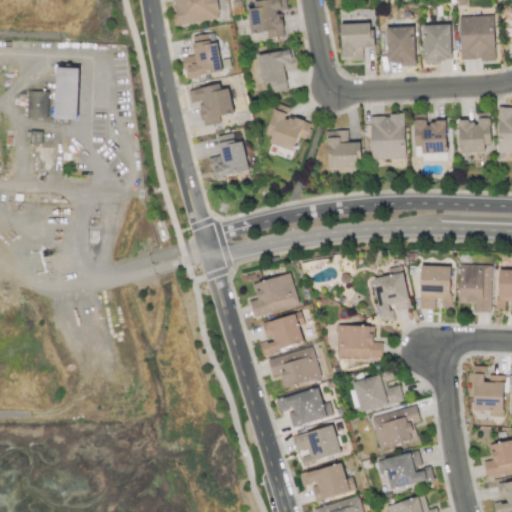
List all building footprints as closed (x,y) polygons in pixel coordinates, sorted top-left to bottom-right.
[(171,0),(175,25),(218,18),(215,0),(171,0)] [(251,34),(266,32),(266,37),(282,36),(279,10),(286,9),(285,0),(257,0),(248,1),(251,34)] [(459,16),(460,60),(494,59),(493,16),(459,16)] [(372,47),(372,23),(340,24),(341,60),(362,60),(362,47),(372,47)] [(450,61),(450,24),(422,25),(423,62),(450,61)] [(415,64),(413,26),(385,27),(387,65),(415,64)] [(221,72),(217,42),(209,43),(208,34),(191,36),(193,55),(182,57),(184,77),(221,72)] [(257,54),(262,85),(269,83),(271,93),(287,90),(284,71),(295,69),(292,49),(257,54)] [(78,68),(56,67),(54,119),(76,120),(78,68)] [(228,88),(220,89),(219,84),(188,90),(190,103),(198,101),(203,126),(220,123),(218,116),(233,113),(228,88)] [(47,91),(28,91),(27,118),(47,118),(47,91)] [(511,108),(497,108),(496,152),(511,152),(511,108)] [(459,153),(484,152),(484,145),(490,144),(489,113),(476,113),(476,121),(458,121),(459,153)] [(371,159),(404,158),(404,115),(369,115),(371,159)] [(426,119),(413,119),(414,147),(420,147),(420,153),(446,153),(445,121),(426,122),(426,119)] [(327,167),(359,166),(358,142),(347,142),(347,130),(326,131),(327,167)] [(41,144),(41,131),(30,131),(30,144),(41,144)] [(247,171),(240,132),(216,136),(220,155),(208,157),(212,178),(247,171)] [(458,303),(474,303),(473,311),(490,312),(491,265),(459,264),(458,303)] [(419,308),(434,309),(434,299),(442,299),(442,306),(450,306),(451,266),(420,265),(419,308)] [(511,312),(511,270),(497,270),(496,309),(504,309),(504,301),(511,301),(511,312)] [(372,278),(380,321),(395,319),(393,311),(409,308),(403,272),(372,278)] [(298,304),(289,273),(251,283),(256,299),(249,301),(253,317),(298,304)] [(261,323),(266,340),(259,342),(262,354),(303,343),(298,325),(303,324),(300,312),(261,323)] [(382,342),(372,342),(372,334),(369,334),(369,326),(336,325),(335,357),(382,357),(382,342)] [(267,358),(271,376),(279,374),(283,388),(320,378),(312,347),(267,358)] [(503,416),(502,376),(485,376),(485,366),(472,366),(473,411),(489,410),(489,416),(503,416)] [(403,401),(399,385),(387,388),(386,380),(389,380),(388,373),(382,374),(353,382),(360,412),(403,401)] [(328,401),(322,403),(318,387),(275,398),(278,412),(287,410),(291,426),(332,416),(328,401)] [(371,416),(379,449),(416,439),(412,423),(419,421),(415,405),(371,416)] [(340,454),(332,425),(291,436),(296,453),(299,453),(302,465),(340,454)] [(483,462),(486,477),(511,471),(511,439),(489,444),(491,460),(483,462)] [(429,465),(421,467),(417,450),(376,460),(379,474),(386,472),(390,489),(433,479),(429,465)] [(301,487),(310,485),(314,501),(354,490),(351,476),(344,477),(341,463),(298,474),(301,487)] [(506,511),(511,511),(511,480),(496,483),(499,501),(492,502),(493,511),(506,511)] [(436,511),(435,508),(427,510),(423,495),(386,505),(387,511),(436,511)] [(362,511),(358,496),(312,509),(312,511),(362,511)]
